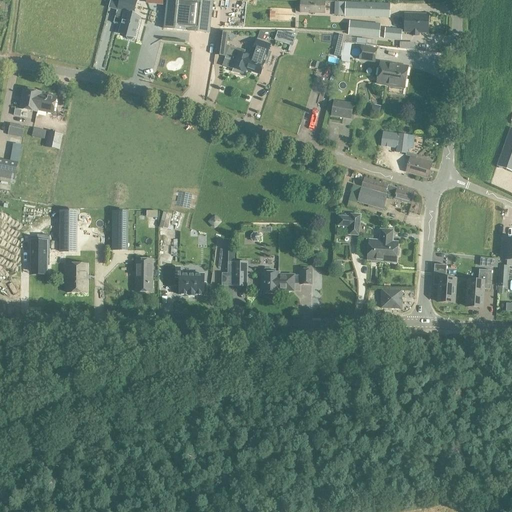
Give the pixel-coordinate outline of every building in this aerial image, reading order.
[(133,38),(134,37),(135,37),(139,18),(133,16),(136,2),(129,0),(120,0),(119,8),(126,10),(120,33),(127,35),(127,36),(127,37),(129,38),(131,39),(132,39),(133,38)] [(209,34),(213,0),(166,0),(164,29),(209,34)] [(300,14),(325,15),(325,2),(301,1),(300,14)] [(338,16),(389,19),(390,4),(339,2),(338,16)] [(405,32),(427,34),(428,15),(405,14),(405,32)] [(348,36),(379,38),(380,25),(350,22),(348,36)] [(384,39),(401,41),(402,30),(385,28),(384,39)] [(227,46),(228,34),(218,32),(217,45),(227,46)] [(289,36),(280,33),(278,38),(287,41),(289,36)] [(257,40),(253,51),(261,54),(267,56),(270,45),(271,45),(257,40)] [(348,63),(351,44),(343,43),(341,62),(348,63)] [(246,73),(247,69),(251,57),(236,51),(237,48),(229,46),(225,58),(234,61),(231,68),(233,68),(232,71),(236,73),(240,73),(244,74),(244,72),(246,73)] [(377,49),(361,46),(359,60),(375,63),(377,49)] [(259,60),(261,54),(253,51),(251,57),(247,69),(260,74),(264,62),(259,60)] [(404,89),(406,78),(407,67),(380,63),(377,84),(404,89)] [(56,98),(40,95),(40,93),(23,90),(20,110),(37,113),(37,111),(53,114),(56,98)] [(331,117),(350,120),(353,105),(333,102),(331,117)] [(381,107),(371,105),(369,112),(379,115),(381,107)] [(8,136),(22,138),(24,127),(10,124),(8,136)] [(34,136),(44,138),(45,130),(35,128),(34,136)] [(497,166),(511,171),(511,129),(510,129),(497,166)] [(50,132),(46,148),(60,151),(64,135),(50,132)] [(396,149),(396,154),(407,155),(409,137),(382,133),(380,147),(396,149)] [(431,164),(410,157),(405,172),(427,178),(431,164)] [(0,160),(0,182),(15,185),(19,164),(0,160)] [(387,195),(388,196),(390,192),(395,194),(397,189),(387,187),(388,185),(364,179),(361,188),(387,195)] [(349,200),(357,203),(361,189),(353,187),(349,200)] [(397,187),(397,189),(395,194),(390,192),(388,196),(388,198),(410,204),(414,192),(397,187)] [(361,189),(357,203),(383,210),(387,196),(387,195),(361,188),(361,189)] [(212,223),(217,215),(209,211),(204,219),(212,223)] [(76,255),(77,213),(59,212),(59,254),(76,255)] [(349,235),(357,236),(359,216),(351,215),(350,218),(339,217),(339,223),(350,224),(349,235)] [(444,220),(443,240),(451,240),(452,220),(444,220)] [(117,224),(117,242),(128,242),(128,224),(117,224)] [(165,230),(160,258),(213,267),(218,240),(165,230)] [(367,240),(367,244),(364,245),(364,251),(366,252),(368,253),(367,261),(371,261),(371,263),(377,263),(377,262),(385,262),(385,259),(396,260),(397,257),(399,256),(399,251),(397,249),(398,243),(390,243),(390,240),(392,240),(393,232),(381,231),(380,241),(367,240)] [(31,266),(47,266),(47,257),(49,257),(50,236),(37,236),(37,242),(31,242),(31,266)] [(233,287),(246,287),(247,263),(234,263),(234,252),(229,252),(228,275),(233,275),(233,287)] [(135,260),(135,293),(152,293),(152,260),(135,260)] [(437,302),(454,303),(456,280),(445,279),(446,266),(436,265),(434,265),(433,285),(438,286),(437,302)] [(66,294),(86,294),(87,266),(67,266),(66,294)] [(506,287),(508,267),(500,267),(498,287),(506,287)] [(270,269),(265,268),(264,270),(264,273),(263,273),(263,294),(280,294),(280,291),(295,291),(295,283),(301,283),(301,285),(313,285),(313,270),(301,270),(301,277),(295,277),(295,275),(280,275),(280,273),(271,273),(271,270),(270,269)] [(482,308),(484,289),(490,290),(491,271),(479,270),(478,281),(468,281),(466,307),(482,308)] [(200,297),(199,296),(200,275),(175,275),(175,295),(200,297)] [(227,287),(216,285),(215,292),(226,294),(227,287)] [(401,309),(402,291),(382,290),(381,308),(401,309)] [(475,364),(468,367),(473,376),(479,372),(475,364)]
